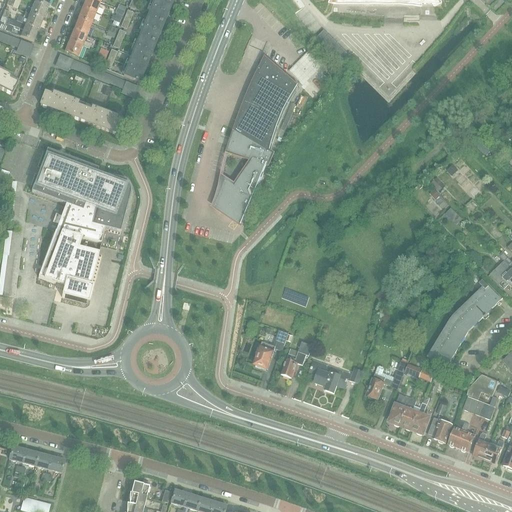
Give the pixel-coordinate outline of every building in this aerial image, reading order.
[(35,0),(34,3),(47,8),(50,0),(35,0)] [(93,0),(85,0),(82,8),(95,14),(100,3),(93,0)] [(132,0),(131,0),(129,8),(134,10),(137,2),(132,0)] [(150,2),(149,7),(170,15),(171,14),(169,12),(172,5),(160,0),(154,0),(153,3),(150,2)] [(34,3),(30,14),(43,20),(47,8),(34,3)] [(150,12),(147,17),(164,24),(167,16),(169,18),(170,15),(149,7),(147,11),(150,12)] [(82,8),(78,19),(91,25),(95,14),(82,8)] [(127,11),(124,19),(129,21),(132,13),(127,11)] [(18,17),(16,22),(25,26),(38,31),(43,20),(30,14),(25,13),(23,19),(18,17)] [(2,17),(0,22),(0,29),(8,33),(11,27),(5,24),(7,18),(2,17)] [(142,22),(141,26),(162,35),(163,33),(161,32),(164,24),(147,17),(145,23),(142,22)] [(78,19),(73,30),(87,36),(91,25),(78,19)] [(124,19),(121,27),(126,30),(129,21),(124,19)] [(33,43),(38,31),(25,26),(20,37),(33,43)] [(142,32),(139,37),(156,44),(159,36),(161,37),(162,35),(141,26),(139,30),(142,32)] [(73,30),(69,41),(82,47),(88,49),(90,44),(84,42),(87,36),(73,30)] [(119,31),(116,39),(121,41),(124,33),(119,31)] [(324,31),(315,40),(341,65),(350,57),(324,31)] [(134,41),(133,46),(154,54),(155,52),(153,51),(156,44),(139,37),(137,42),(134,41)] [(116,39),(113,47),(118,49),(121,41),(116,39)] [(78,58),(82,47),(69,41),(64,53),(78,58)] [(32,47),(21,42),(19,47),(30,51),(32,47)] [(134,51),(131,56),(148,63),(151,56),(154,56),(154,54),(133,46),(131,50),(134,51)] [(30,51),(19,47),(19,48),(17,52),(28,56),(30,51)] [(111,51),(108,58),(113,61),(116,53),(111,51)] [(126,61),(125,65),(146,74),(147,73),(145,71),(148,63),(131,56),(129,62),(126,61)] [(60,57),(57,62),(69,67),(72,61),(60,57)] [(108,58),(105,67),(110,69),(113,61),(108,58)] [(55,67),(64,70),(67,72),(69,68),(69,67),(57,62),(55,67)] [(288,104),(298,86),(296,89),(265,63),(258,75),(260,76),(236,133),(234,132),(228,152),(253,160),(235,187),(226,181),(214,209),(241,227),(267,164),(268,165),(272,155),(269,154),(272,145),(277,128),(284,112),(288,104)] [(123,77),(140,83),(143,75),(145,77),(146,74),(125,65),(123,70),(125,71),(123,77)] [(0,89),(11,95),(17,84),(10,80),(11,77),(0,71),(0,89)] [(306,82),(314,89),(321,82),(313,74),(306,82)] [(138,88),(126,83),(124,89),(135,93),(138,88)] [(104,87),(101,94),(107,97),(110,90),(104,87)] [(133,99),(135,93),(124,89),(123,90),(121,94),(133,99)] [(79,122),(83,109),(77,107),(78,104),(52,94),(51,97),(44,95),(40,107),(79,122)] [(83,109),(79,122),(118,136),(123,124),(116,121),(117,118),(91,108),(90,112),(83,109)] [(501,130),(495,135),(504,144),(510,139),(501,130)] [(0,146),(5,148),(10,136),(4,134),(0,143),(0,146)] [(98,244),(100,245),(105,229),(120,233),(126,212),(130,194),(130,192),(130,190),(130,188),(129,186),(128,184),(126,183),(125,181),(123,180),(121,180),(119,179),(104,175),(103,179),(96,176),(98,169),(47,150),(40,168),(44,170),(41,175),(38,174),(31,192),(65,205),(61,217),(56,215),(52,223),(58,225),(55,232),(38,278),(64,288),(61,298),(86,304),(99,255),(95,254),(95,253),(79,249),(81,240),(98,245),(98,244)] [(453,166),(447,172),(451,176),(457,170),(453,166)] [(436,178),(430,184),(438,193),(445,187),(436,178)] [(434,190),(429,194),(435,201),(439,196),(434,190)] [(451,210),(446,215),(456,226),(462,220),(451,210)] [(95,253),(98,245),(81,240),(79,249),(95,253)] [(511,289),(511,270),(504,262),(501,265),(490,276),(503,290),(508,285),(511,289)] [(474,274),(470,278),(476,284),(480,280),(474,274)] [(485,292),(477,299),(489,312),(497,305),(500,301),(488,289),(486,287),(482,282),(479,285),(483,289),(485,292)] [(386,288),(381,293),(387,300),(393,295),(386,288)] [(479,322),(489,312),(477,299),(466,309),(479,322)] [(468,333),(479,322),(466,309),(456,319),(455,321),(468,333)] [(460,345),(468,333),(455,321),(453,323),(445,336),(460,345)] [(288,335),(278,332),(273,347),(262,343),(254,366),(267,370),(274,350),(282,352),(286,341),(288,335)] [(453,357),(460,345),(445,336),(438,348),(453,357)] [(308,357),(312,347),(301,343),(298,353),(290,350),(289,355),(281,376),(291,380),(297,365),(302,367),(306,356),(308,357)] [(446,369),(453,357),(438,348),(431,360),(446,369)] [(326,362),(338,365),(341,354),(329,350),(326,362)] [(511,372),(511,353),(502,361),(511,372)] [(398,390),(408,364),(402,362),(395,379),(382,374),(383,372),(382,369),(380,368),(377,369),(375,375),(367,397),(377,401),(383,384),(392,388),(398,390)] [(344,389),(349,375),(313,363),(308,376),(316,379),(314,384),(326,388),(325,392),(333,395),(336,386),(344,389)] [(409,366),(406,374),(412,376),(415,368),(409,366)] [(357,384),(362,372),(354,369),(350,382),(357,384)] [(421,371),(419,378),(430,382),(433,375),(421,371)] [(470,388),(467,396),(478,400),(480,393),(490,397),(492,397),(498,382),(481,376),(470,388)] [(389,423),(400,427),(406,410),(410,400),(399,396),(389,423)] [(418,415),(411,431),(416,433),(423,436),(430,419),(423,417),(430,399),(425,397),(420,410),(418,415)] [(467,398),(463,411),(472,414),(484,419),(489,406),(467,398)] [(493,398),(489,406),(494,408),(498,400),(493,398)] [(406,410),(400,427),(411,431),(418,415),(420,410),(413,407),(415,402),(410,400),(406,410)] [(446,407),(440,405),(437,414),(442,416),(446,407)] [(489,407),(484,419),(490,421),(495,408),(494,408),(489,406),(489,407)] [(445,445),(452,427),(434,420),(428,436),(434,438),(433,440),(445,445)] [(468,454),(475,437),(466,433),(469,426),(464,424),(461,432),(454,429),(448,446),(468,454)] [(473,457),(483,461),(490,445),(484,443),(486,437),(481,435),(473,457)] [(490,445),(483,461),(495,465),(503,444),(499,442),(497,448),(490,445)] [(511,470),(511,442),(502,467),(511,470)] [(9,461),(22,464),(26,451),(12,448),(9,461)] [(22,464),(35,468),(38,454),(26,451),(22,464)] [(35,468),(48,471),(51,458),(38,454),(35,468)] [(65,461),(51,458),(48,471),(61,475),(65,461)] [(79,477),(76,491),(96,496),(99,482),(79,477)] [(130,493),(129,494),(146,498),(150,499),(152,494),(147,493),(149,487),(148,487),(149,483),(143,481),(142,485),(133,483),(131,494),(130,493)] [(76,491),(72,504),(92,509),(96,496),(76,491)] [(165,491),(161,502),(167,504),(170,493),(165,491)] [(170,504),(184,508),(188,495),(174,491),(170,504)] [(127,504),(144,509),(146,498),(129,494),(129,504),(127,504)] [(184,508),(196,511),(200,499),(188,495),(184,508)] [(24,498),(21,511),(24,511),(48,511),(50,505),(24,498)] [(196,511),(210,511),(213,503),(200,499),(196,511)] [(224,511),(226,507),(213,503),(210,511),(224,511)]
